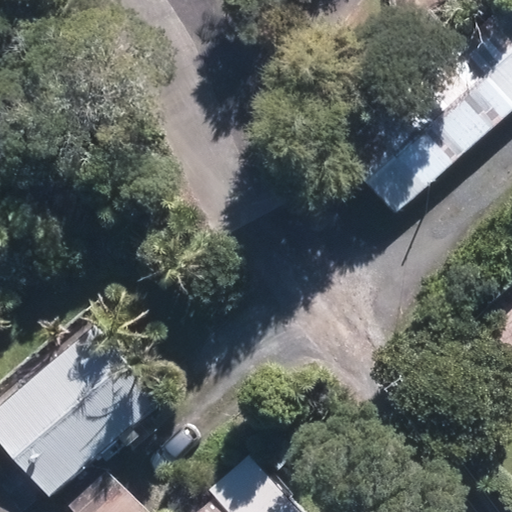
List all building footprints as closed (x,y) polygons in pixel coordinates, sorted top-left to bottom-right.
[(411,208),(511,115),(511,37),(373,166),(411,208)] [(0,219),(22,201),(0,175),(0,219)] [(184,390),(104,302),(0,396),(0,405),(75,488),(184,390)] [(319,511),(270,447),(227,480),(238,494),(214,511),(319,511)] [(168,511),(118,461),(80,497),(90,507),(85,511),(168,511)] [(0,511),(35,511),(45,504),(13,470),(0,482),(0,511)]
